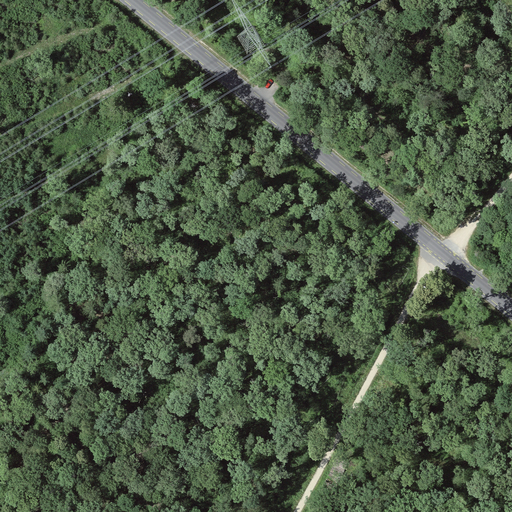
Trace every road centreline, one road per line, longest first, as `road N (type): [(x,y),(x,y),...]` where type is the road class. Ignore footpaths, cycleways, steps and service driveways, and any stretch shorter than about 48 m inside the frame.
road 1 (tertiary): [(133,0),(511,309)]
road 2 (track): [(438,249),(296,511)]
